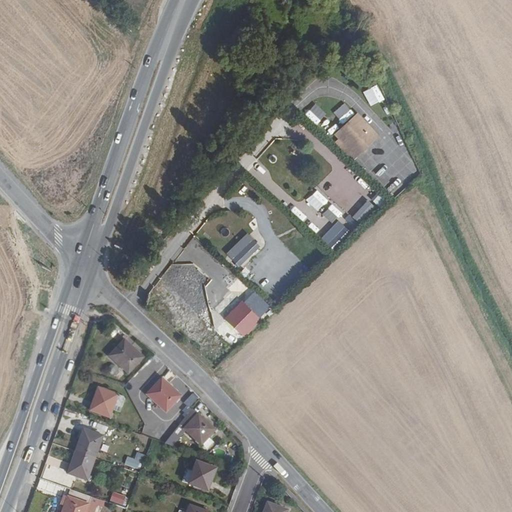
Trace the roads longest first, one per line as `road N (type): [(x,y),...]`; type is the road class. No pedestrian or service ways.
road 1 (primary): [(5,511),(92,266)]
road 2 (primary): [(57,258),(27,403),(0,481)]
road 3 (primary): [(116,197),(192,0)]
road 4 (primary): [(174,0),(89,182)]
road 5 (residential): [(210,381),(185,290),(171,271),(121,244)]
